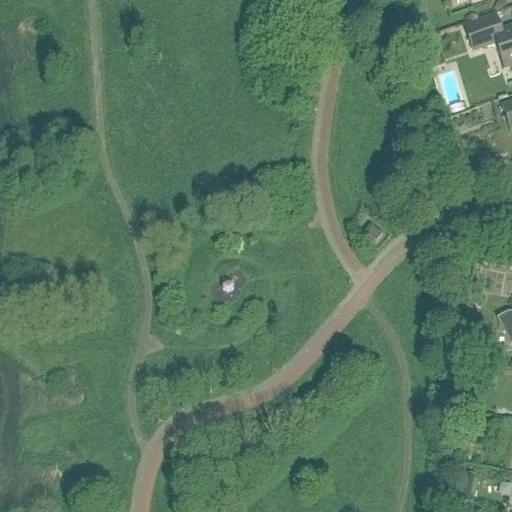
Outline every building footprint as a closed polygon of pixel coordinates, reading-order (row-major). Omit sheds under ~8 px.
[(450,0),(454,10),(466,7),(464,0),(450,0)] [(463,28),(472,54),(494,47),(497,57),(504,55),(509,70),(511,78),(511,30),(500,35),(493,17),(463,28)] [(511,133),(511,105),(501,109),(510,134),(511,133)] [(363,235),(374,245),(381,238),(370,228),(363,235)] [(497,323),(511,350),(511,317),(506,318),(497,323)]
